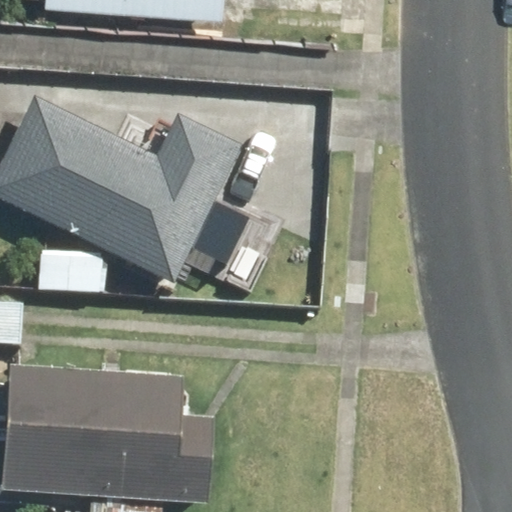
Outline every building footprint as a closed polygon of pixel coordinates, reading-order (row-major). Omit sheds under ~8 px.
[(64,0),(226,17),(228,0),(64,0)] [(224,198),(245,147),(175,119),(161,154),(46,95),(0,183),(0,193),(176,285),(222,197),(224,198)] [(45,252),(42,293),(112,297),(114,256),(45,252)] [(30,304),(0,302),(0,347),(28,349),(30,304)] [(24,372),(20,434),(15,488),(209,505),(216,419),(182,416),(184,381),(24,372)]
